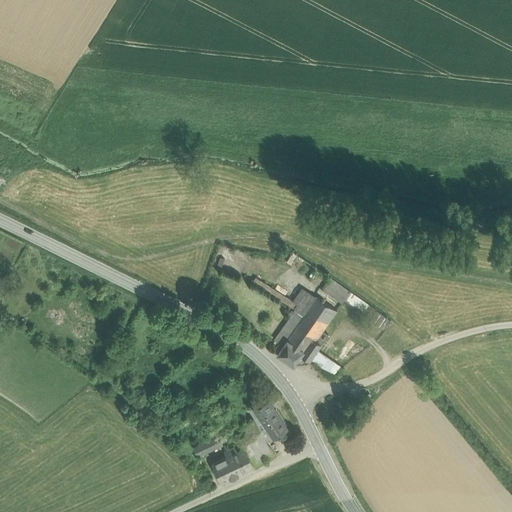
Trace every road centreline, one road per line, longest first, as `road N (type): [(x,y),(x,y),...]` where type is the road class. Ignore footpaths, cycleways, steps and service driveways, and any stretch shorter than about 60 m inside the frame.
road 1 (secondary): [(298,399),(235,341),(0,218)]
road 2 (unclassified): [(298,399),(365,384),(426,345),(511,325)]
road 3 (unclassified): [(177,511),(317,444)]
